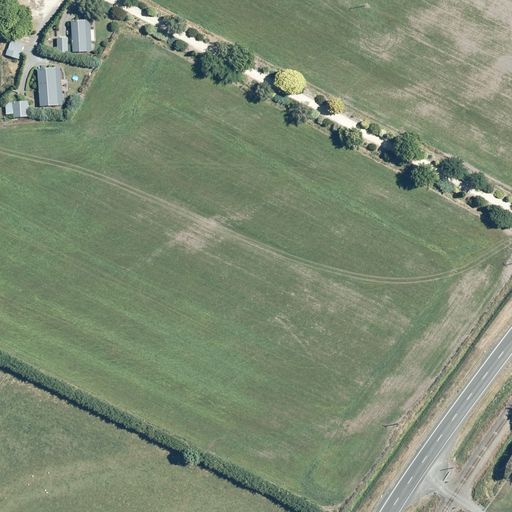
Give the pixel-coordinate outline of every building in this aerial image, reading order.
[(89,17),(69,18),(70,51),(90,50),(89,17)] [(67,37),(57,37),(56,52),(67,52),(67,37)] [(21,41),(8,38),(4,54),(17,58),(21,41)] [(61,104),(60,66),(36,66),(38,104),(61,104)] [(27,116),(27,100),(4,101),(4,113),(11,113),(12,116),(27,116)]
